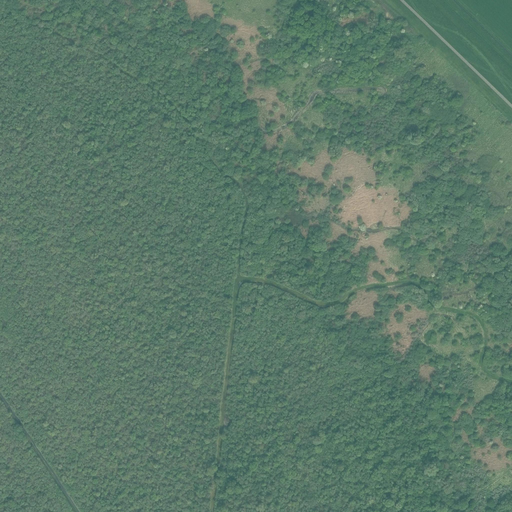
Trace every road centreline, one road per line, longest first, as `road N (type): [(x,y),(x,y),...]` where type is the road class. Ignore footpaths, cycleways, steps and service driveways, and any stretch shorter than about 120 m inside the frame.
road 1 (track): [(236,278),(242,191),(168,100),(58,34),(59,23),(72,27)]
road 2 (track): [(511,382),(483,369),(480,320),(437,306),(411,285),(360,287),(329,304),(273,282),(236,278)]
road 3 (track): [(212,511),(236,278)]
road 4 (track): [(78,511),(0,394)]
